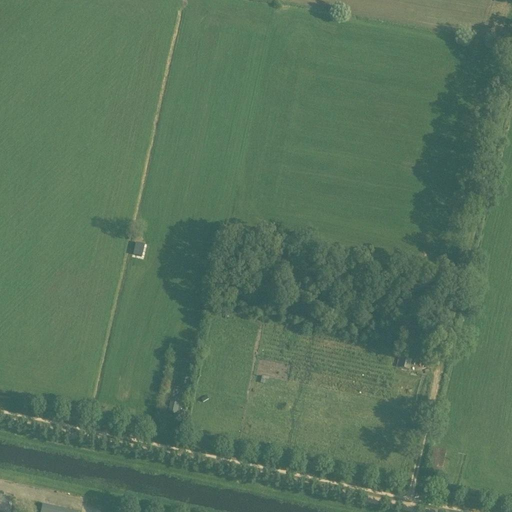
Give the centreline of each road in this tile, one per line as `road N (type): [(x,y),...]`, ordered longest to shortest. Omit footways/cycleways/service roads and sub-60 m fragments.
road 1 (track): [(511,66),(407,507)]
road 2 (track): [(428,511),(0,418)]
road 3 (track): [(154,511),(0,485)]
